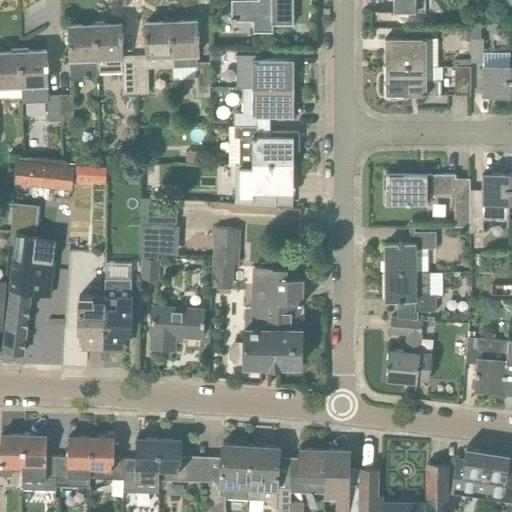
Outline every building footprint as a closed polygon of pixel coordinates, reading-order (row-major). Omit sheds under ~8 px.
[(293,16),(292,0),(271,0),(232,0),(232,22),(253,21),(253,31),(280,31),(279,39),(307,39),(307,17),(293,16)] [(393,0),(393,13),(415,14),(415,0),(393,0)] [(197,21),(171,22),(173,66),(196,66),(197,96),(209,96),(209,62),(197,62),(197,55),(198,55),(197,38),(199,38),(199,32),(197,32),(197,21)] [(148,67),(173,66),(171,22),(145,23),(146,61),(134,62),(136,93),(148,93),(148,67)] [(121,24),(95,25),(97,72),(122,72),(123,93),(136,93),(134,62),(122,62),(121,24)] [(97,72),(95,25),(69,26),(70,60),(71,79),(85,78),(85,76),(97,76),(97,72)] [(494,29),(492,35),(495,41),(501,40),(505,35),(501,29),(494,29)] [(426,38),(385,38),(385,67),(427,66),(426,38)] [(482,62),(483,38),(471,38),(471,62),(482,62)] [(48,120),(61,120),(60,95),(48,95),(47,85),(47,68),(48,68),(48,62),(46,63),(46,51),(20,52),(21,86),(22,103),(48,102),(48,120)] [(221,52),(212,51),(211,61),(221,61),(221,52)] [(0,86),(21,86),(20,52),(0,52),(0,86)] [(252,59),(252,87),(252,88),(293,88),(293,60),(252,59)] [(427,66),(385,67),(385,95),(438,95),(439,80),(432,80),(433,66),(427,66)] [(470,66),(455,66),(455,94),(470,94),(470,66)] [(483,67),(482,95),(509,95),(509,67),(483,67)] [(293,117),(293,88),(252,88),(252,87),(243,88),(243,116),(235,116),(234,126),(258,126),(258,116),(293,117)] [(72,95),(60,95),(61,120),(73,120),(72,95)] [(239,165),(252,165),(293,165),(293,151),(299,151),(299,132),(279,132),(269,131),(269,137),(257,137),(258,126),(234,126),(234,138),(239,138),(239,165)] [(157,139),(141,139),(141,153),(157,153),(157,139)] [(31,163),(28,187),(70,192),(73,168),(31,163)] [(75,180),(105,182),(106,167),(76,165),(75,180)] [(293,194),(293,165),(252,165),(252,193),(293,194)] [(426,194),(454,194),(454,226),(469,226),(470,199),(470,178),(455,179),(455,175),(424,175),(418,175),(386,175),(386,204),(426,205),(426,194)] [(509,202),(509,175),(482,175),(482,199),(470,199),(469,226),(469,232),(483,232),(483,219),(509,219),(509,202)] [(141,258),(141,259),(158,260),(158,259),(159,224),(176,225),(178,198),(141,197),(140,257),(141,258)] [(13,202),(12,235),(66,241),(70,209),(13,202)] [(213,254),(211,286),(232,287),(234,264),(238,264),(240,228),(215,227),(214,238),(213,254)] [(416,272),(416,271),(415,248),(436,248),(435,232),(415,232),(415,243),(401,243),(401,242),(398,242),(398,243),(386,243),(386,272),(416,272)] [(10,295),(3,351),(23,354),(30,292),(54,296),(59,242),(16,237),(13,262),(11,281),(11,290),(10,295)] [(158,260),(141,259),(139,278),(159,279),(160,259),(158,259),(158,260)] [(243,361),(243,365),(271,366),(272,269),(255,269),(254,328),(245,328),(244,344),(233,344),(229,348),(229,357),(233,361),(243,361)] [(272,269),(271,366),(300,366),(301,329),(291,329),(292,308),(300,308),(305,308),(305,306),(303,306),(304,284),(305,284),(305,283),(304,283),(304,280),(287,279),(287,269),(278,269),(278,270),(272,269)] [(402,302),(402,301),(415,301),(415,312),(436,312),(436,295),(429,295),(429,271),(416,271),(416,272),(386,272),(386,301),(398,301),(398,302),(402,302)] [(104,346),(105,309),(105,296),(92,296),(79,296),(78,332),(83,332),(83,346),(104,346)] [(131,297),(118,296),(105,296),(105,309),(104,346),(125,346),(125,333),(130,333),(131,297)] [(511,302),(510,302),(510,315),(511,315),(511,341),(507,341),(505,361),(503,390),(511,391),(511,302)] [(152,348),(164,348),(173,349),(174,335),(203,336),(204,320),(202,320),(203,310),(153,307),(151,334),(153,335),(152,348)] [(420,353),(422,320),(391,317),(389,334),(407,335),(406,352),(388,350),(386,367),(387,367),(386,380),(390,380),(390,382),(398,383),(399,381),(417,383),(417,379),(429,380),(432,354),(420,353)] [(505,361),(507,341),(484,338),(484,339),(468,338),(466,359),(476,359),(474,388),(503,390),(505,361)] [(23,436),(0,435),(0,443),(0,473),(14,474),(15,464),(23,464),(23,436)] [(35,475),(56,476),(57,454),(46,454),(47,437),(23,436),(23,464),(35,464),(35,475)] [(90,466),(91,438),(68,437),(67,454),(57,454),(56,476),(78,476),(78,466),(90,466)] [(114,439),(91,438),(90,466),(89,478),(101,478),(122,479),(124,479),(124,456),(114,456),(114,439)] [(135,457),(124,456),(124,479),(122,479),(122,489),(157,489),(157,480),(158,480),(158,469),(159,440),(136,439),(135,457)] [(158,469),(158,480),(191,481),(191,460),(181,460),(182,441),(159,440),(158,469)] [(221,495),(221,488),(232,489),(231,499),(247,500),(251,445),(222,444),(220,485),(209,485),(210,511),(225,511),(224,495),(221,495)] [(289,511),(290,503),(289,489),(277,489),(279,447),(251,445),(247,500),(263,500),(264,494),(276,495),(275,511),(289,511)] [(449,493),(485,499),(488,474),(487,474),(490,452),(465,448),(463,461),(456,459),(455,458),(449,493)] [(324,492),(325,450),(300,449),(299,476),(295,476),(294,491),(324,492)] [(335,511),(347,511),(350,450),(325,450),(324,492),(324,495),(336,496),(335,511)] [(509,455),(490,452),(487,474),(488,474),(485,499),(511,502),(511,467),(507,467),(509,455)] [(425,499),(442,499),(446,499),(446,464),(427,463),(425,499)] [(418,511),(419,503),(376,502),(377,468),(360,468),(359,511),(418,511)] [(425,503),(419,503),(418,511),(441,511),(442,499),(425,499),(425,503)] [(303,511),(303,504),(290,503),(289,511),(303,511)]
